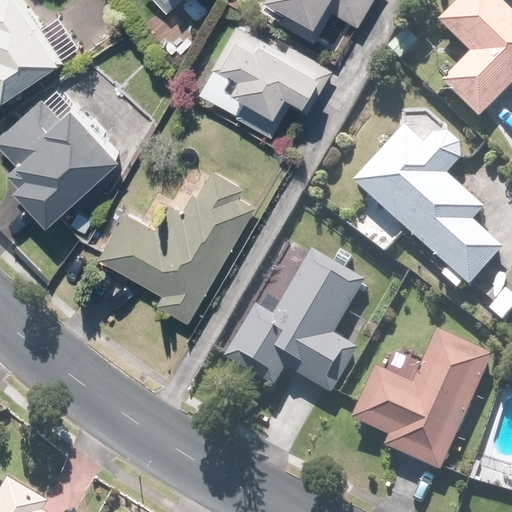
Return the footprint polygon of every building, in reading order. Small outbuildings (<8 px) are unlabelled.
[(0,0),(0,104),(66,58),(25,0),(0,0)] [(160,0),(170,10),(180,0),(160,0)] [(373,0),(275,0),(287,7),(279,21),(314,42),(333,11),(358,26),(373,0)] [(511,10),(501,0),(458,0),(435,24),(467,56),(440,84),(479,123),(511,89),(511,10)] [(285,51),(239,22),(213,64),(232,76),(226,86),(246,99),(238,112),(274,134),(287,113),(280,108),(290,91),(305,100),(326,66),(290,44),(285,51)] [(425,38),(410,25),(386,52),(401,65),(425,38)] [(51,220),(122,154),(72,101),(62,111),(45,93),(0,135),(0,142),(18,161),(11,168),(22,180),(17,184),(51,220)] [(353,184),(449,270),(442,278),(457,291),(464,284),(472,290),(507,251),(475,223),(486,210),(447,176),(461,161),(462,144),(449,134),(434,137),(425,146),(404,127),(353,184)] [(185,206),(170,197),(157,221),(130,206),(99,260),(164,297),(161,303),(191,320),(256,206),(238,196),(246,182),(210,162),(185,206)] [(365,285),(312,253),(274,316),(256,305),(223,360),(275,391),(287,371),(335,400),(365,349),(337,332),(365,285)] [(511,316),(511,295),(507,290),(489,310),(505,324),(511,316)] [(415,386),(375,368),(352,423),(389,440),(385,449),(445,474),(497,355),(439,330),(415,386)] [(43,501),(6,479),(0,488),(0,511),(42,511),(38,509),(43,501)]
